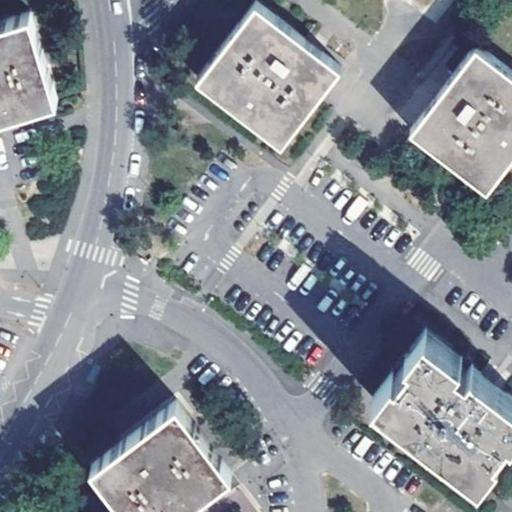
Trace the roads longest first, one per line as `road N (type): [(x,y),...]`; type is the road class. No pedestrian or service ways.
road 1 (residential): [(287,424),(310,412),(439,248),(511,307)]
road 2 (residential): [(83,287),(105,204),(116,108),(110,15)]
road 3 (residential): [(287,424),(255,376),(216,339),(158,306),(83,287)]
road 4 (residential): [(0,441),(83,287)]
